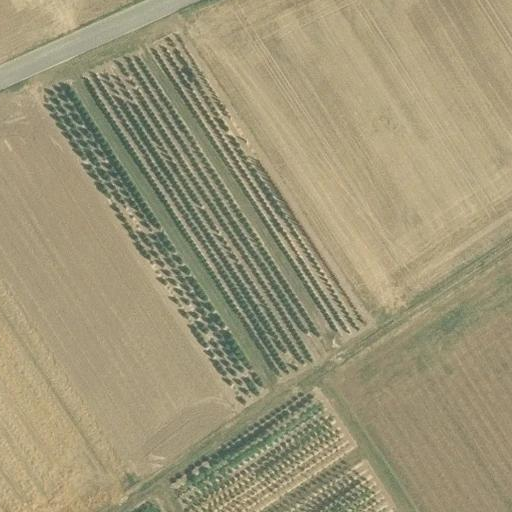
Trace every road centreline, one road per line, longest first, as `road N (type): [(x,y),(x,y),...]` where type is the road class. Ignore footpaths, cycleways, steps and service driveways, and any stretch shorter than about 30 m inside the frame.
road 1 (track): [(511,249),(117,511)]
road 2 (unclassified): [(182,0),(0,81)]
